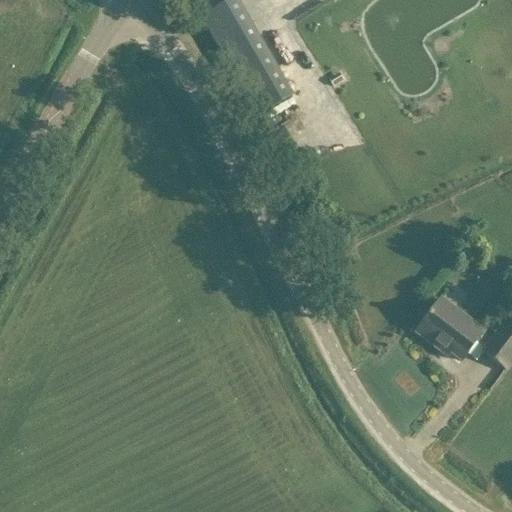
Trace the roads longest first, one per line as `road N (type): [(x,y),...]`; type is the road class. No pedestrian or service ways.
road 1 (unclassified): [(473,511),(366,410),(230,144),(136,0)]
road 2 (tertiary): [(0,211),(62,99),(131,0)]
